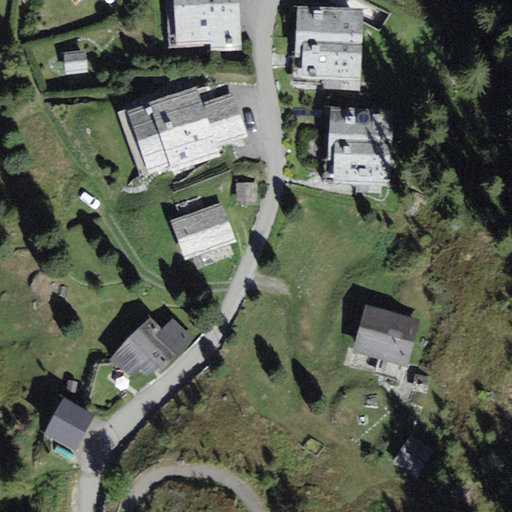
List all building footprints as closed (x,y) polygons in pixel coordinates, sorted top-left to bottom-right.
[(236,0),(168,0),(172,49),(207,48),(207,55),(239,54),(236,0)] [(361,15),(294,11),(289,83),(358,84),(361,15)] [(84,54),(61,55),(62,79),(85,77),(84,54)] [(243,140),(228,97),(197,107),(194,92),(122,116),(144,172),(165,170),(168,176),(217,159),(213,148),(243,140)] [(391,114),(330,111),(324,163),(330,164),(330,186),(388,188),(391,114)] [(255,186),(232,186),(232,208),(254,209),(255,186)] [(218,206),(166,222),(179,262),(230,246),(218,206)] [(420,325),(363,309),(350,357),(407,373),(420,325)] [(150,321),(107,361),(139,391),(191,340),(171,324),(162,332),(150,321)] [(93,416),(60,399),(40,436),(73,454),(93,416)] [(406,438),(390,467),(419,483),(435,455),(406,438)]
